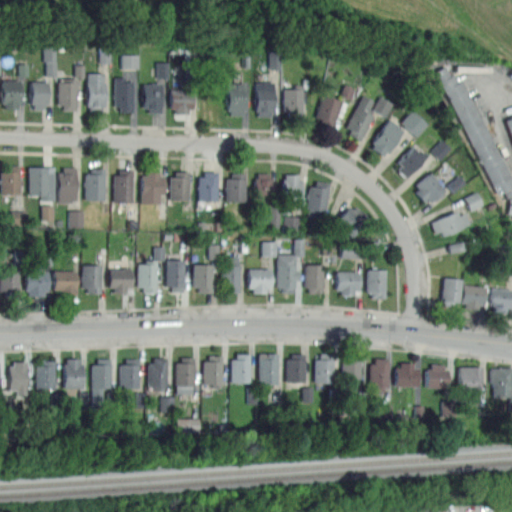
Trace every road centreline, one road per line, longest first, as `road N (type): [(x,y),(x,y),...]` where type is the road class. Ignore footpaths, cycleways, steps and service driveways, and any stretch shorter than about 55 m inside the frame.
road 1 (residential): [(410,332),(414,271),(398,220),(374,188),(330,156),(278,144),(0,135)]
road 2 (primary): [(502,342),(266,323),(0,331)]
